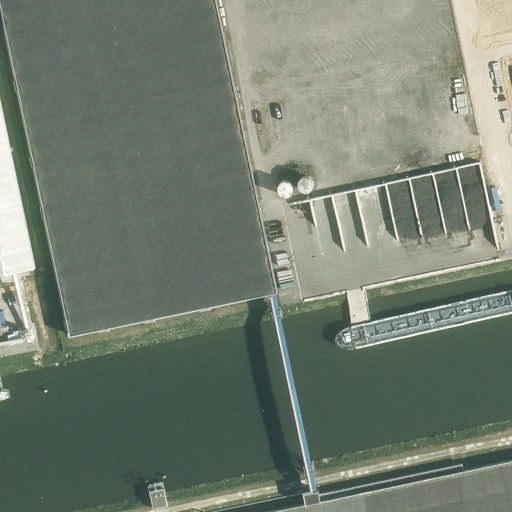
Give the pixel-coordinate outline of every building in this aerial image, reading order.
[(271,293),(278,292),(216,0),(0,0),(71,335),(271,293)] [(0,274),(36,267),(0,95),(0,274)] [(511,511),(511,459),(464,470),(306,504),(266,511),(511,511)] [(319,489),(304,493),(306,504),(464,470),(463,463),(320,494),(319,489)] [(164,489),(150,491),(153,508),(167,506),(164,489)]
